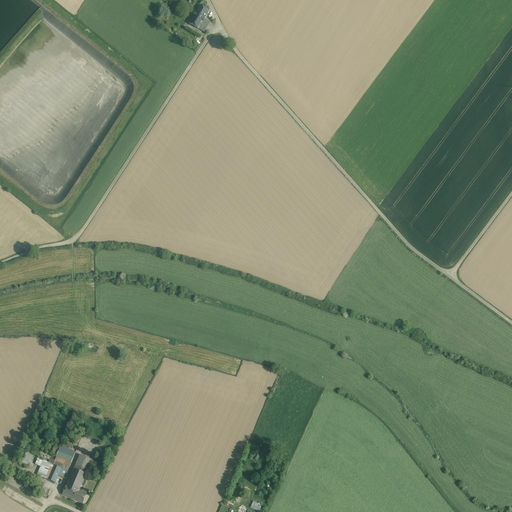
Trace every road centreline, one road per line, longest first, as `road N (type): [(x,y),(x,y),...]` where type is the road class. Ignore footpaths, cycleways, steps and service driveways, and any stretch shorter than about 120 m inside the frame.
road 1 (residential): [(449,276),(412,248),(222,26)]
road 2 (unclassified): [(0,264),(79,234),(222,26)]
